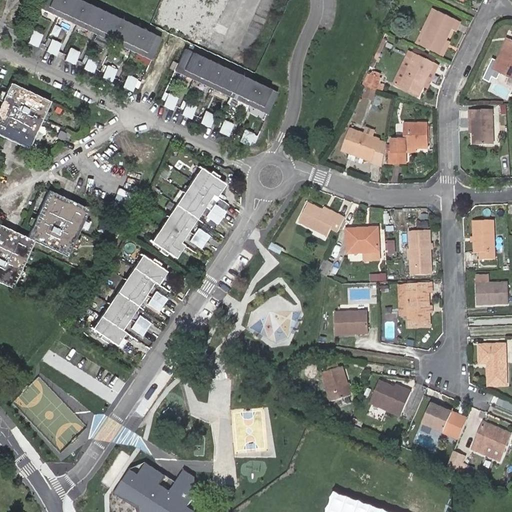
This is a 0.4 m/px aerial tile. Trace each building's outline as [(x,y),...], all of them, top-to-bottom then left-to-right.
[(65,17),(72,0),(48,0),(45,8),(65,17)] [(93,4),(86,0),(72,0),(65,17),(66,18),(83,26),(93,4)] [(208,34),(221,0),(178,0),(171,20),(208,34)] [(113,13),(93,4),(83,26),(103,35),(113,13)] [(433,12),(417,44),(436,53),(442,56),(448,43),(442,41),(452,21),(433,12)] [(122,44),(132,22),(113,13),(103,35),(121,44),(122,44)] [(83,26),(66,18),(63,24),(81,32),(83,26)] [(138,52),(149,30),(132,22),(122,44),(138,52)] [(40,30),(36,38),(33,43),(45,49),(52,35),(40,30)] [(138,52),(156,61),(167,39),(149,30),(138,52)] [(121,44),(103,35),(99,43),(117,51),(121,44)] [(511,41),(506,39),(492,70),(511,79),(511,41)] [(59,40),(53,53),(63,57),(69,44),(59,40)] [(72,61),(83,66),(89,53),(77,48),(72,61)] [(180,71),(265,113),(275,92),(190,50),(184,63),(180,71)] [(422,88),(434,63),(408,51),(393,82),(419,95),(422,88)] [(91,71),(102,76),(108,63),(98,58),(91,71)] [(180,71),(184,63),(178,60),(174,68),(180,71)] [(434,63),(422,88),(427,90),(439,66),(434,63)] [(109,79),(119,83),(125,70),(115,65),(109,79)] [(372,72),(367,85),(380,90),(383,81),(379,80),(381,75),(372,72)] [(126,87),(137,92),(139,87),(143,79),(132,74),(126,87)] [(0,134),(32,150),(55,102),(41,95),(37,103),(27,98),(31,90),(16,83),(14,89),(0,114),(0,134)] [(377,91),(364,87),(361,96),(374,100),(377,91)] [(168,92),(162,105),(172,110),(179,97),(168,92)] [(186,101),(180,114),(190,118),(196,106),(186,101)] [(204,109),(198,123),(210,128),(216,115),(204,109)] [(493,110),(469,109),(468,120),(472,120),(472,146),(492,147),(493,110)] [(216,131),(228,137),(234,124),(222,118),(216,131)] [(427,145),(425,122),(402,124),(404,137),(390,138),(391,153),(387,154),(388,167),(400,166),(399,153),(405,152),(404,147),(414,146),(427,145)] [(359,156),(369,159),(375,139),(376,136),(373,135),(375,129),(367,127),(365,132),(347,126),(339,149),(346,152),(359,156)] [(247,146),(253,133),(243,128),(237,141),(247,146)] [(367,163),(381,168),(385,142),(375,139),(369,159),(367,163)] [(356,164),(359,156),(346,152),(344,160),(356,164)] [(194,169),(218,186),(226,173),(197,154),(192,161),(197,165),(194,169)] [(214,191),(218,186),(194,169),(188,177),(183,174),(180,179),(205,197),(211,188),(214,191)] [(201,203),(205,197),(180,179),(176,184),(181,188),(176,195),(200,212),(204,206),(201,203)] [(0,224),(0,284),(11,290),(35,241),(69,257),(90,210),(74,203),(71,211),(64,208),(68,200),(50,192),(46,198),(30,231),(27,237),(18,233),(14,241),(7,237),(11,229),(0,224)] [(196,217),(200,212),(176,195),(170,204),(165,200),(161,207),(186,225),(193,215),(196,217)] [(215,203),(228,213),(234,205),(220,195),(215,203)] [(223,221),(228,213),(215,203),(209,211),(223,221)] [(180,233),(186,225),(161,207),(157,212),(162,215),(156,225),(180,241),(184,236),(180,233)] [(342,238),(349,223),(339,218),(337,222),(326,216),(312,209),(303,227),(330,240),(334,234),(342,238)] [(337,222),(339,218),(329,213),(327,212),(326,216),(337,222)] [(195,231),(210,241),(215,232),(201,223),(195,231)] [(497,223),(475,223),(476,253),(480,252),(480,261),(499,260),(497,223)] [(171,254),(180,241),(156,225),(150,233),(145,230),(142,234),(171,254)] [(433,226),(421,226),(422,233),(436,234),(433,226)] [(205,249),(210,241),(195,231),(190,239),(205,249)] [(384,232),(350,234),(351,260),(386,258),(384,232)] [(436,234),(414,236),(416,279),(437,278),(436,234)] [(134,255),(129,263),(154,280),(163,266),(134,246),(130,252),(134,255)] [(275,247),(272,252),(286,259),(289,254),(275,247)] [(154,280),(129,263),(123,272),(119,268),(116,273),(140,291),(146,283),(150,285),(154,280)] [(339,268),(330,264),(323,277),(333,281),(339,268)] [(140,291),(116,273),(112,279),(116,282),(112,288),(136,305),(141,298),(137,295),(140,291)] [(482,279),(483,304),(499,303),(499,308),(511,306),(511,283),(498,285),(497,278),(482,279)] [(136,305),(112,288),(107,296),(102,292),(99,298),(124,315),(128,308),(132,311),(136,305)] [(411,290),(413,322),(413,333),(436,332),(434,299),(439,299),(438,288),(411,290)] [(149,297),(163,306),(168,299),(154,290),(149,297)] [(404,322),(413,322),(411,290),(403,291),(404,322)] [(158,313),(163,306),(149,297),(145,303),(158,313)] [(119,322),(124,315),(99,298),(96,301),(101,305),(95,314),(119,330),(123,325),(119,322)] [(107,348),(119,330),(95,314),(87,324),(83,321),(78,328),(107,348)] [(133,321),(146,331),(152,322),(138,314),(133,321)] [(361,339),(373,338),(372,317),(342,320),(345,347),(362,345),(361,339)] [(328,319),(322,328),(328,332),(334,323),(328,319)] [(141,338),(146,331),(133,321),(128,329),(141,338)] [(486,366),(497,365),(502,365),(503,372),(497,373),(498,387),(511,386),(511,351),(511,347),(484,348),(486,366)] [(330,379),(340,407),(358,401),(349,374),(346,374),(344,366),(332,369),(335,378),(330,379)] [(399,392),(386,387),(378,407),(409,419),(418,396),(401,389),(399,392)] [(457,414),(447,410),(436,405),(428,425),(449,434),(457,414)] [(449,434),(428,425),(426,431),(446,440),(449,434)] [(501,433),(502,430),(490,425),(488,428),(501,433)] [(511,446),(511,434),(502,430),(501,433),(488,428),(479,452),(492,458),(496,449),(509,454),(511,446)] [(468,465),(471,460),(459,454),(454,468),(465,473),(468,465)] [(134,470),(118,494),(143,508),(143,511),(198,511),(199,511),(192,508),(200,496),(199,478),(187,471),(174,491),(164,484),(168,476),(149,464),(141,475),(134,470)] [(471,476),(474,467),(468,465),(465,473),(471,476)] [(396,511),(340,494),(334,511),(396,511)]
